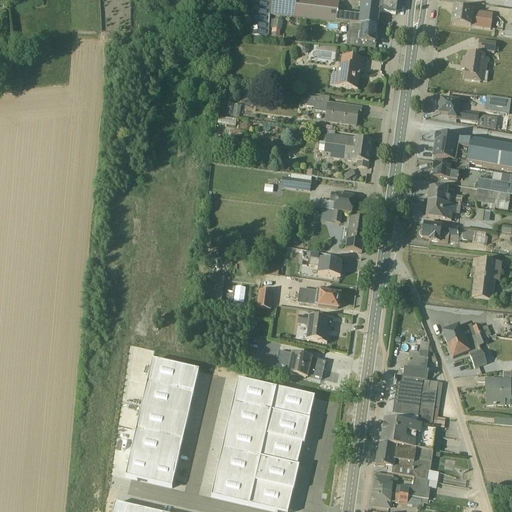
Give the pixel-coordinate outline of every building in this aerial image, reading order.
[(249,0),(248,44),(267,45),(269,23),(293,26),(297,0),(249,0)] [(353,0),(353,3),(396,9),(397,0),(353,0)] [(461,0),(475,2),(474,0),(476,0),(476,5),(503,8),(504,0),(461,0)] [(297,1),(293,26),(336,30),(338,10),(326,8),(326,4),(297,1)] [(395,21),(396,9),(358,4),(356,11),(360,11),(359,24),(337,22),(336,30),(376,35),(378,20),(379,19),(395,21)] [(450,32),(490,38),(492,22),(453,16),(450,32)] [(282,29),(270,27),(268,35),(272,36),(272,37),(280,39),(282,29)] [(376,35),(348,32),(346,51),(348,51),(348,54),(374,56),(376,35)] [(511,34),(504,33),(503,45),(511,45),(511,34)] [(463,88),(479,90),(480,89),(486,90),(488,80),(485,80),(486,67),(483,67),(483,64),(483,60),(494,62),(495,60),(497,60),(498,56),(495,56),(496,51),(479,49),(477,59),(478,60),(478,63),(467,62),(466,67),(462,66),(461,75),(465,75),(463,88)] [(298,52),(297,57),(300,61),(305,62),(309,58),(309,53),(298,52)] [(331,81),(329,94),(357,98),(359,80),(361,80),(363,67),(341,64),(339,74),(337,73),(336,82),(331,81)] [(463,89),(461,98),(478,101),(480,92),(463,89)] [(318,105),(308,104),(306,114),(313,116),(312,119),(325,120),(324,129),(355,133),(356,123),(359,123),(360,116),(328,112),(328,106),(318,104),(318,105)] [(509,107),(485,104),(483,118),(508,121),(509,107)] [(440,110),(438,110),(438,114),(439,115),(438,121),(447,122),(446,127),(477,130),(478,122),(457,119),(458,110),(440,108),(440,110)] [(228,111),(226,122),(238,124),(240,113),(228,111)] [(479,122),(476,134),(494,137),(497,125),(479,122)] [(235,133),(236,127),(218,124),(217,131),(235,133)] [(308,136),(299,134),(298,142),(307,143),(308,136)] [(229,140),(226,140),(226,142),(229,142),(228,148),(243,149),(243,139),(229,138),(229,140)] [(324,150),(319,150),(318,159),(323,160),(323,165),(356,169),(355,175),(367,176),(371,149),(326,142),(324,150)] [(467,156),(465,171),(468,171),(511,179),(511,155),(435,143),(434,151),(467,156)] [(467,156),(434,151),(432,165),(455,169),(454,174),(464,175),(467,176),(468,171),(465,171),(467,156)] [(431,184),(456,189),(458,182),(462,183),(464,175),(454,174),(433,170),(433,171),(432,171),(431,173),(431,174),(431,175),(431,177),(432,177),(432,178),(431,184)] [(341,184),(344,189),(355,182),(352,177),(341,184)] [(282,185),(280,194),(282,195),(309,199),(311,189),(310,189),(311,185),(291,182),(290,186),(282,185)] [(478,186),(477,196),(510,202),(511,202),(511,183),(501,182),(500,190),(478,186)] [(437,197),(429,196),(427,210),(460,215),(461,205),(453,204),(453,198),(437,195),(437,197)] [(477,196),(474,209),(489,212),(487,219),(493,220),(494,216),(507,218),(510,202),(477,196)] [(321,208),(320,216),(332,218),(333,219),(351,221),(353,203),(331,201),(329,209),(321,208)] [(427,210),(425,226),(450,229),(451,222),(459,223),(460,215),(427,210)] [(476,218),(475,229),(481,230),(482,229),(488,230),(489,220),(476,218)] [(341,220),(326,219),(325,229),(340,231),(341,220)] [(349,224),(344,258),(361,261),(366,226),(349,224)] [(471,249),(485,252),(487,245),(485,244),(486,241),(423,232),(422,238),(420,239),(419,241),(419,243),(421,245),(421,246),(428,247),(427,249),(428,249),(447,251),(447,250),(457,251),(457,250),(459,250),(459,248),(471,249)] [(309,266),(308,274),(318,276),(317,282),(339,286),(339,285),(340,285),(342,284),(342,279),(341,278),(341,277),(340,277),(341,271),(309,266)] [(499,290),(500,271),(472,268),(471,276),(473,277),(470,308),(492,310),(494,290),(499,290)] [(207,308),(220,310),(224,285),(210,283),(207,308)] [(317,300),(299,297),(297,310),(337,316),(339,303),(327,301),(327,298),(325,296),(321,296),(320,296),(318,298),(317,300)] [(256,316),(270,317),(272,300),(258,298),(256,316)] [(331,329),(298,324),(297,332),(306,333),(306,339),(307,340),(306,348),(326,352),(327,343),(326,342),(326,336),(330,336),(331,329)] [(484,345),(489,343),(490,342),(486,333),(481,335),(479,332),(472,335),(470,332),(460,336),(458,333),(441,340),(447,353),(483,341),(484,345)] [(474,377),(486,372),(481,358),(480,359),(478,355),(487,351),(483,341),(447,353),(452,366),(467,360),(474,377)] [(403,385),(425,388),(426,379),(424,379),(427,360),(431,360),(429,354),(428,354),(428,351),(420,350),(418,362),(409,361),(407,377),(404,376),(403,385)] [(279,359),(276,372),(285,374),(283,380),(305,385),(305,383),(321,387),(325,370),(279,359)] [(125,485),(172,495),(199,379),(152,368),(125,485)] [(485,400),(485,414),(511,414),(511,396),(509,396),(510,392),(511,391),(511,380),(502,381),(501,388),(485,388),(484,399),(485,400)] [(429,389),(396,385),(392,422),(417,425),(417,431),(443,435),(444,427),(437,426),(441,391),(429,389)] [(314,405),(238,387),(211,505),(241,511),(289,511),(292,499),(293,500),(298,475),(296,475),(301,453),(303,453),(314,405)] [(380,451),(432,459),(435,435),(431,434),(431,433),(417,431),(417,425),(392,422),(387,427),(384,427),(380,451)] [(493,426),(493,433),(511,434),(511,427),(493,426)] [(432,460),(378,451),(375,473),(387,475),(387,481),(426,489),(427,479),(429,480),(432,460)] [(393,484),(374,482),(372,496),(427,506),(428,496),(426,496),(428,489),(414,487),(412,494),(397,493),(397,486),(393,486),(393,484)] [(422,511),(423,511),(427,511),(427,506),(372,496),(369,511),(422,511)]
